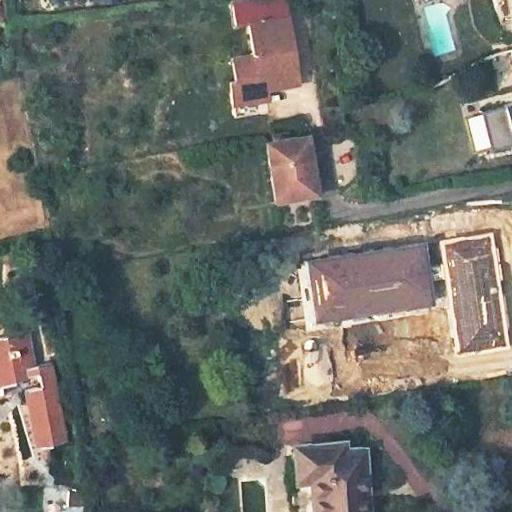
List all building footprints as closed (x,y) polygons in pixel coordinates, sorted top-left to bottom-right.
[(229,117),(263,112),(260,89),(296,85),(282,0),(265,0),(242,3),(250,57),(226,61),(230,83),(224,84),(229,117)] [(511,83),(508,84),(511,100),(511,104),(474,113),(483,150),(508,144),(506,135),(511,133),(511,83)] [(272,204),(312,198),(303,142),(263,148),(272,204)] [(38,386),(27,388),(38,446),(68,441),(52,361),(32,365),(26,331),(0,335),(0,386),(26,382),(24,376),(36,374),(38,386)] [(362,511),(359,454),(339,456),(338,446),(289,450),(292,485),(313,484),(314,511),(362,511)] [(314,511),(313,484),(292,485),(293,511),(314,511)]
